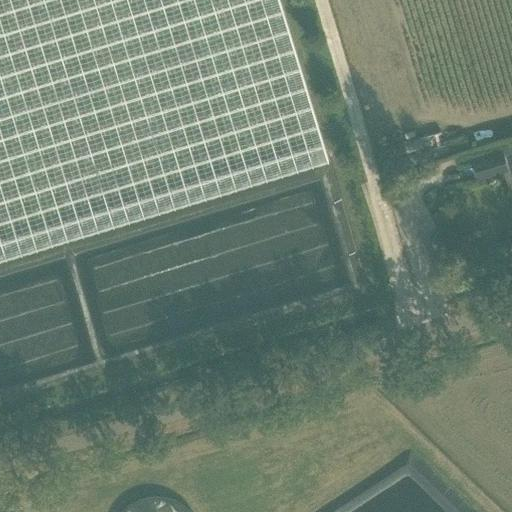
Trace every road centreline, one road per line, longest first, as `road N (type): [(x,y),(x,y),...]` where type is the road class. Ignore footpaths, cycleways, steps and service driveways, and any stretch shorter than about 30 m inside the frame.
road 1 (unclassified): [(0,463),(511,311)]
road 2 (unknown): [(318,0),(417,339)]
